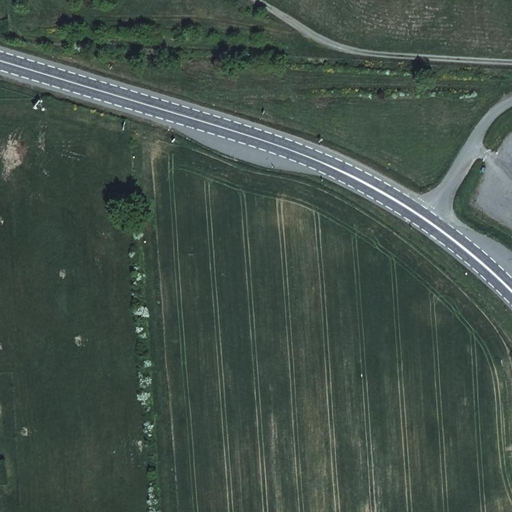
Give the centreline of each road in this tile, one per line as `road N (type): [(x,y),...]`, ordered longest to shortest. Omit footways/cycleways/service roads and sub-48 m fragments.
road 1 (primary): [(0,59),(368,180),(427,219)]
road 2 (track): [(511,62),(345,49),(259,0)]
road 3 (unclassified): [(511,102),(487,121),(427,219)]
